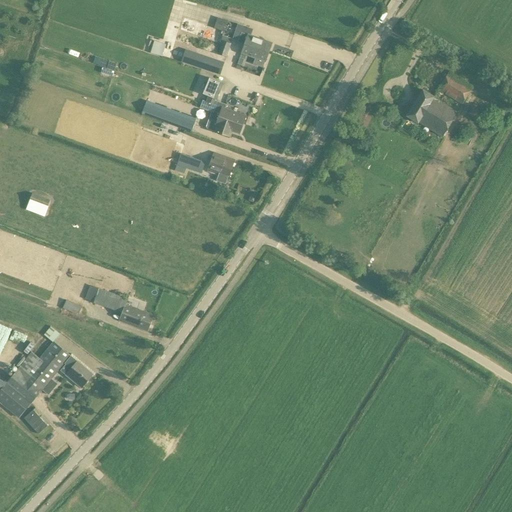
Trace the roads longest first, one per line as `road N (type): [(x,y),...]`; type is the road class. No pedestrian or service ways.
road 1 (tertiary): [(18,511),(176,341),(255,231)]
road 2 (unclassified): [(511,382),(255,231)]
road 3 (tertiary): [(255,231),(397,0)]
